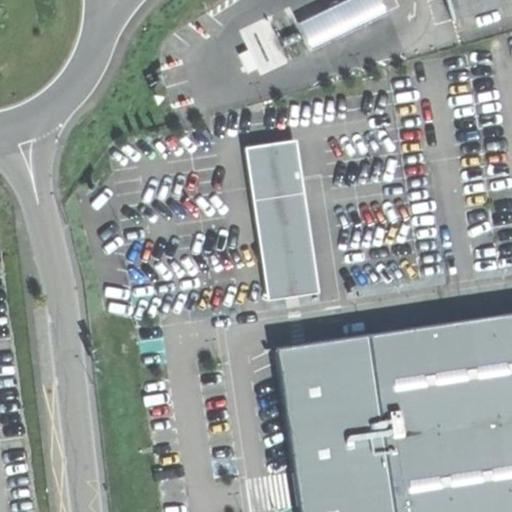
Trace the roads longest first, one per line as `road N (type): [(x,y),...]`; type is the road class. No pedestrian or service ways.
road 1 (tertiary): [(23,125),(69,316),(89,511)]
road 2 (unknown): [(296,317),(280,147),(297,128),(358,116)]
road 3 (unknown): [(234,329),(196,128)]
road 4 (unknown): [(296,325),(321,511)]
road 5 (unknown): [(234,329),(262,511)]
road 6 (unknown): [(368,200),(511,175)]
road 7 (unknown): [(358,116),(497,90)]
road 8 (unknown): [(376,254),(511,232)]
road 9 (tertiary): [(23,125),(62,104),(87,76),(106,31)]
